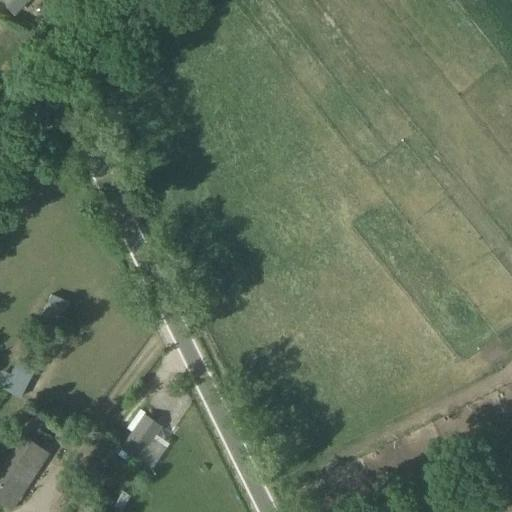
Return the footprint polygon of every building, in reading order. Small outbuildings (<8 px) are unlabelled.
[(0,41),(0,64),(10,58),(0,41)] [(56,327),(68,303),(50,293),(38,317),(56,327)] [(18,360),(4,389),(20,398),(34,368),(18,360)] [(161,426),(143,414),(120,448),(138,460),(161,426)] [(36,471),(48,452),(22,436),(0,469),(0,500),(2,501),(26,464),(36,471)] [(503,511),(511,511),(511,456),(483,471),(503,511)] [(101,511),(108,503),(90,490),(74,511),(101,511)] [(446,511),(477,511),(471,500),(466,503),(466,502),(446,511)]
